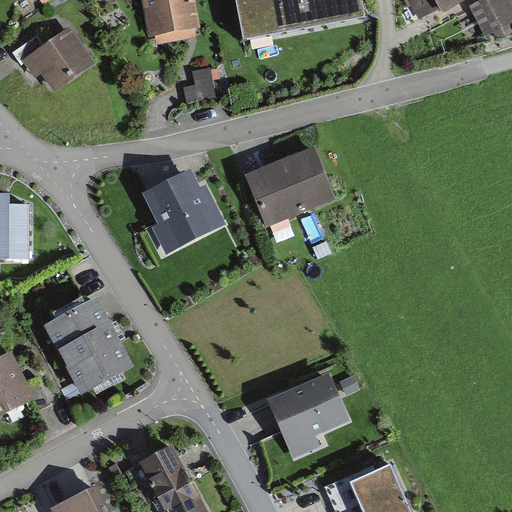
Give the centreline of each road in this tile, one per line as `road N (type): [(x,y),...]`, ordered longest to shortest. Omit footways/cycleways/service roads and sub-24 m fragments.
road 1 (residential): [(27,155),(90,159),(159,150),(511,60)]
road 2 (residential): [(185,392),(76,207),(27,155)]
road 3 (residential): [(0,493),(185,392)]
road 4 (residential): [(262,511),(205,409),(185,392)]
